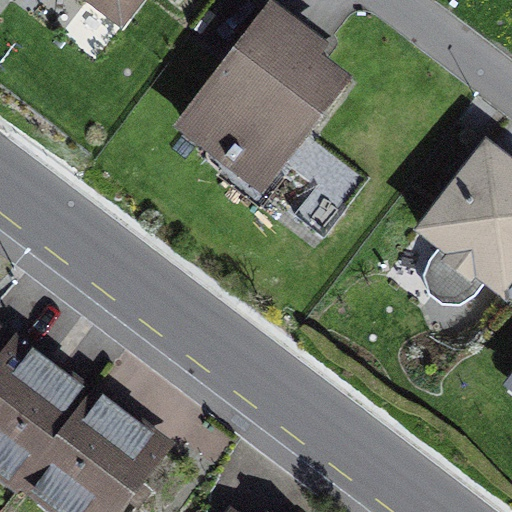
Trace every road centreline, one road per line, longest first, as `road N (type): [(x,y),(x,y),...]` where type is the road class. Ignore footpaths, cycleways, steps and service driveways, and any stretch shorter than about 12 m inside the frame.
road 1 (tertiary): [(435,511),(0,177)]
road 2 (residential): [(391,0),(511,89)]
